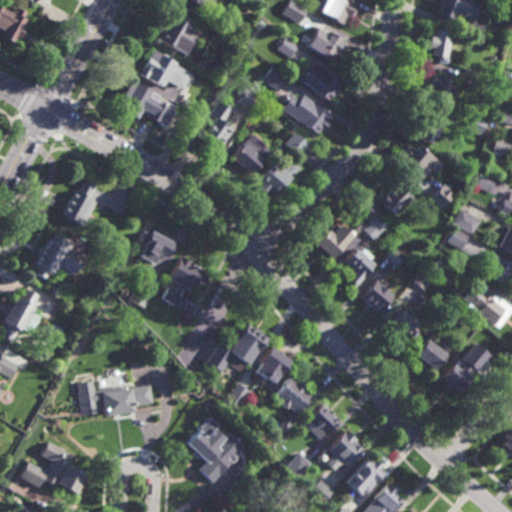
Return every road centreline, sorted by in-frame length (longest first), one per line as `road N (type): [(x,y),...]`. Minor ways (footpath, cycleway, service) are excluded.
road 1 (tertiary): [(47,110),(221,216),(444,465),(497,511)]
road 2 (residential): [(395,0),(361,145),(256,251)]
road 3 (primary): [(107,0),(47,110)]
